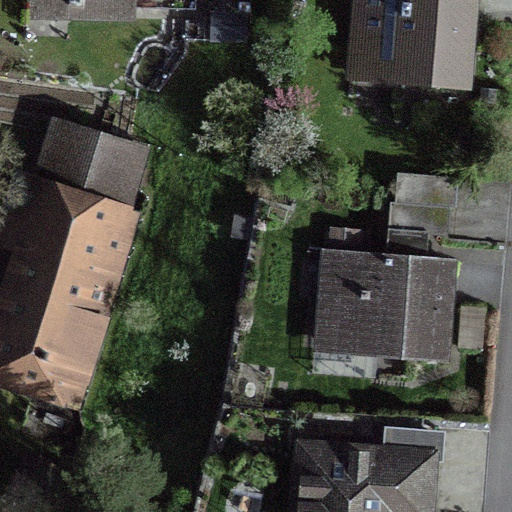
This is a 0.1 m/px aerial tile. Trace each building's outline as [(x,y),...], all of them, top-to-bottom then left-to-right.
[(50,0),(65,0),(65,10),(159,12),(158,0),(50,0)] [(393,83),(456,88),(463,0),(357,0),(353,60),(394,63),(393,83)] [(394,176),(392,206),(447,210),(452,211),(454,181),(394,176)] [(0,323),(0,379),(55,396),(113,208),(43,186),(0,323)] [(387,206),(385,235),(445,240),(447,210),(392,206),(387,206)] [(441,361),(448,266),(324,256),(317,342),(375,346),(374,356),(441,361)] [(393,511),(395,497),(422,499),(425,463),(302,453),(297,511),(393,511)] [(50,471),(22,461),(14,484),(42,494),(50,471)]
